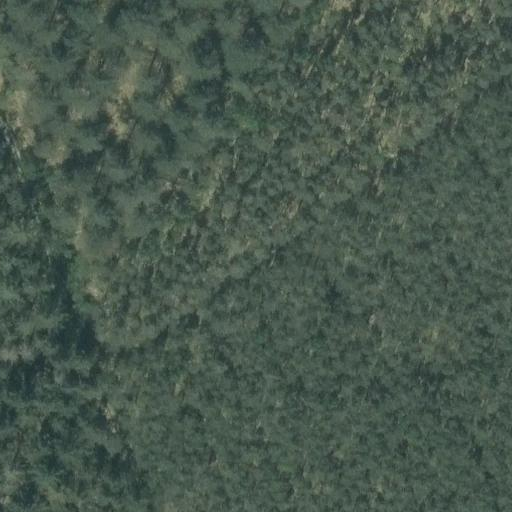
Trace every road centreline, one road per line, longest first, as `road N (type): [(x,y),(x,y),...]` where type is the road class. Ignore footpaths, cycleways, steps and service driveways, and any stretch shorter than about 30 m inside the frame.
road 1 (track): [(511,49),(74,371),(126,511)]
road 2 (track): [(0,181),(74,371)]
